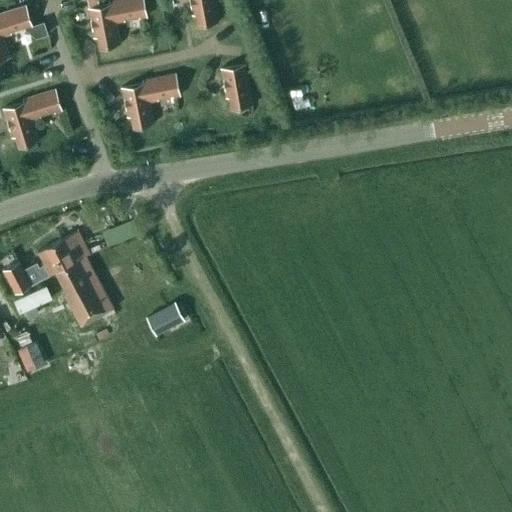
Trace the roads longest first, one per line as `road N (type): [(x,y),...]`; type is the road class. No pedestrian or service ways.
road 1 (tertiary): [(0,211),(109,181),(495,119)]
road 2 (track): [(322,511),(154,174)]
